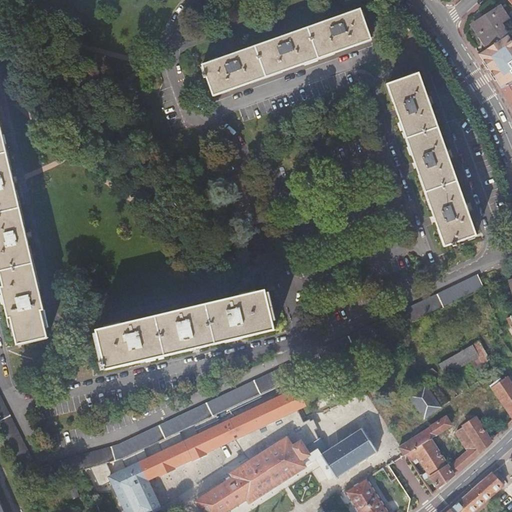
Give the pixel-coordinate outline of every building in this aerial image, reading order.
[(472,25),(488,48),(508,35),(500,23),(507,19),(500,7),(472,25)] [(355,10),(196,66),(199,75),(196,75),(198,79),(200,78),(206,96),(208,95),(207,94),(222,89),(223,91),(244,84),(243,81),(275,70),(276,73),(296,66),(295,63),(327,52),(328,54),(349,47),(348,44),(363,39),(364,40),(365,40),(355,10)] [(488,48),(480,52),(502,86),(511,79),(511,41),(508,35),(488,48)] [(410,74),(378,86),(434,245),(467,233),(410,74)] [(511,79),(502,86),(511,107),(511,79)] [(0,182),(0,328),(5,347),(38,339),(0,182)] [(402,327),(485,288),(478,275),(396,313),(402,327)] [(90,330),(80,332),(88,363),(83,364),(85,372),(90,371),(107,367),(106,365),(241,332),(242,335),(259,331),(250,294),(249,292),(240,294),(240,295),(225,298),(206,302),(206,305),(175,313),(174,310),(155,314),(156,317),(125,324),(124,321),(105,326),(105,327),(90,331),(90,330)] [(321,349),(327,362),(389,333),(382,320),(321,349)] [(479,341),(473,344),(490,374),(496,370),(479,341)] [(318,354),(308,359),(312,366),(321,362),(318,354)] [(115,461),(308,371),(301,358),(118,444),(39,467),(43,481),(80,470),(115,461)] [(511,418),(511,384),(506,376),(492,386),(491,385),(490,385),(511,418)] [(425,384),(408,395),(424,418),(440,407),(425,384)] [(148,511),(159,507),(147,480),(305,405),(296,387),(138,462),(106,478),(122,511),(148,511)] [(0,430),(20,469),(32,463),(0,397),(0,430)] [(480,452),(490,441),(475,417),(463,425),(464,427),(457,431),(469,449),(448,467),(430,438),(450,426),(451,424),(445,415),(445,416),(429,426),(430,426),(398,446),(404,455),(407,453),(413,449),(438,488),(480,452)] [(232,477),(195,500),(202,511),(224,511),(246,499),(249,502),(306,466),(305,466),(315,460),(328,480),(334,476),(335,477),(336,478),(337,478),(336,476),(345,471),(346,472),(347,471),(346,470),(355,464),(356,466),(357,465),(356,463),(364,458),(365,460),(367,458),(366,457),(374,452),(375,453),(376,452),(375,451),(376,451),(373,446),(374,446),(373,444),(372,445),(365,434),(366,433),(365,431),(364,432),(361,428),(360,427),(358,428),(359,429),(352,434),(351,433),(349,434),(350,435),(342,440),(341,439),(339,440),(340,442),(333,446),(332,445),(330,446),(331,447),(327,449),(320,438),(304,447),(300,440),(292,445),(287,437),(230,473),(232,477)] [(449,510),(451,511),(469,511),(501,485),(502,485),(502,486),(503,485),(497,478),(498,474),(505,469),(501,464),(484,477),(479,481),(477,483),(470,490),(449,510)] [(356,511),(387,511),(366,478),(344,492),(356,511)]
